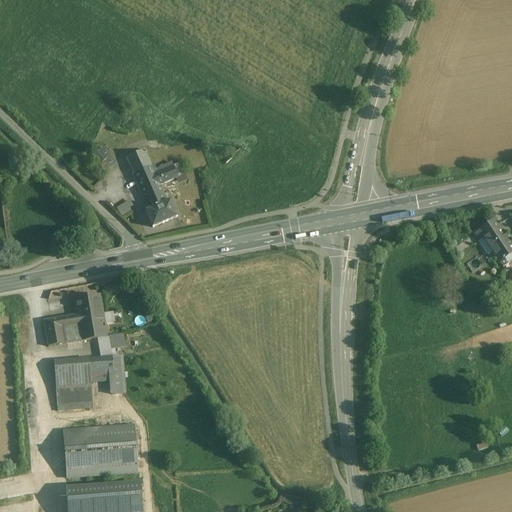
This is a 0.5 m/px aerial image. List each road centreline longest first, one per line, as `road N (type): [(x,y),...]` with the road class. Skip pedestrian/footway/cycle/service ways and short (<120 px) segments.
road 1 (secondary): [(352,218),(344,398),(360,511)]
road 2 (tertiary): [(352,218),(375,107),(417,0)]
road 3 (primary): [(146,258),(352,218)]
road 4 (residential): [(146,258),(0,113)]
road 5 (primary): [(352,218),(511,188)]
road 6 (primary): [(0,286),(146,258)]
